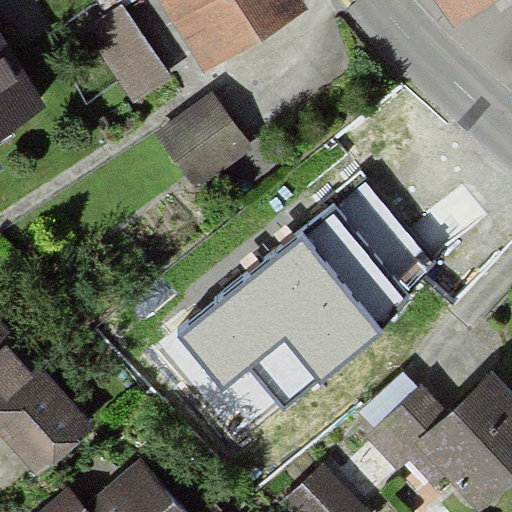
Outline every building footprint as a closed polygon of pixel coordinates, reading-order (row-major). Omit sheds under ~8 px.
[(125,0),(115,0),(84,23),(136,94),(174,67),(125,0)] [(282,0),(170,0),(202,50),(282,0)] [(448,0),(457,11),(472,0),(448,0)] [(0,26),(0,122),(43,96),(0,26)] [(153,123),(197,182),(253,140),(209,81),(153,123)] [(419,294),(336,194),(284,235),(233,277),(175,323),(225,387),(247,369),(281,414),(419,294)] [(0,431),(31,467),(90,416),(0,311),(0,431)] [(480,505),(511,475),(511,375),(493,355),(455,391),(434,369),(368,431),(425,492),(447,470),(480,505)] [(324,454),(280,496),(295,511),(377,511),(378,511),(324,454)] [(198,511),(150,457),(93,508),(69,481),(34,511),(198,511)]
